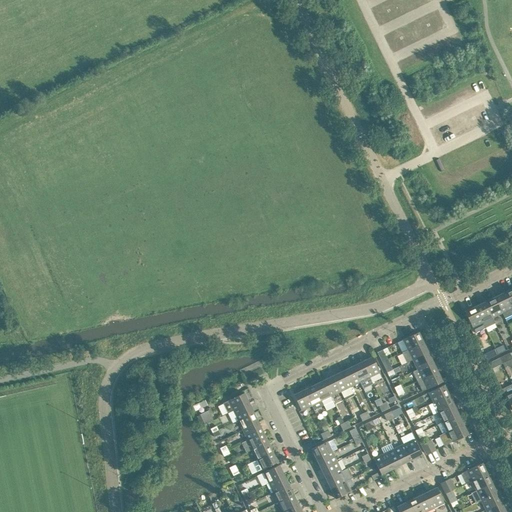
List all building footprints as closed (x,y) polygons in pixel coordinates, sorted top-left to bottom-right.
[(511,315),(511,309),(504,292),(494,297),(502,313),(505,319),(511,315)] [(502,313),(494,297),(484,302),(492,318),(502,313)] [(492,318),(484,302),(475,307),(485,328),(495,323),(492,318)] [(485,328),(475,307),(464,312),(475,333),(485,328)] [(402,352),(423,342),(418,332),(397,342),(402,352)] [(428,352),(423,342),(402,352),(407,362),(412,359),(428,352)] [(503,345),(495,349),(498,355),(506,351),(503,345)] [(388,359),(383,349),(377,352),(382,362),(388,359)] [(498,355),(495,349),(484,355),(486,360),(498,355)] [(433,362),(428,352),(412,359),(417,369),(433,362)] [(509,353),(500,358),(503,364),(511,359),(511,358),(510,353),(509,353)] [(372,357),(362,361),(370,377),(380,372),(372,357)] [(392,369),(388,359),(382,362),(387,372),(392,369)] [(362,361),(352,366),(360,382),(363,388),(373,383),(370,377),(362,361)] [(438,371),(433,362),(417,369),(413,371),(417,381),(438,371)] [(360,382),(352,366),(343,371),(350,387),(360,382)] [(350,387),(343,371),(333,376),(341,391),(350,387)] [(443,381),(438,371),(417,381),(422,391),(443,381)] [(341,391),(333,376),(323,380),(331,396),(341,391)] [(323,380),(314,385),(323,405),(333,400),(331,396),(323,380)] [(511,383),(502,389),(511,409),(511,383)] [(314,385),(304,390),(311,405),(313,410),(323,405),(314,385)] [(449,395),(444,385),(428,392),(433,402),(449,395)] [(311,405),(304,390),(294,395),(301,410),(311,405)] [(233,411),(249,403),(244,393),(223,403),(228,413),(233,411)] [(454,405),(449,395),(433,402),(438,412),(454,405)] [(238,420),(254,413),(249,403),(233,411),(238,420)] [(458,414),(454,405),(438,412),(443,422),(458,414)] [(200,414),(205,424),(213,420),(208,410),(200,414)] [(258,422),(254,413),(238,420),(243,430),(258,422)] [(463,424),(458,414),(443,422),(447,431),(463,424)] [(263,432),(258,422),(243,430),(247,440),(263,432)] [(444,446),(468,434),(463,424),(447,431),(439,435),(444,446)] [(355,428),(349,431),(354,441),(360,438),(355,428)] [(252,449),(268,442),(263,432),(247,440),(241,443),(246,452),(252,450),(252,449)] [(327,441),(311,449),(316,459),(332,452),(337,449),(333,439),(327,442),(327,441)] [(413,439),(403,444),(411,460),(421,455),(413,439)] [(430,440),(422,444),(427,454),(435,450),(430,440)] [(273,451),(268,442),(252,449),(252,450),(257,459),(273,451)] [(411,460),(403,444),(393,449),(401,464),(411,460)] [(401,464),(393,449),(384,454),(391,469),(401,464)] [(273,451),(257,459),(252,461),(257,471),(278,462),(273,451)] [(337,461),(332,452),(316,459),(321,469),(337,461)] [(391,469),(384,454),(373,459),(381,474),(391,469)] [(341,471),(337,461),(321,469),(326,479),(341,471)] [(487,473),(482,463),(462,473),(463,475),(462,476),(466,483),(471,481),(487,473)] [(284,475),(279,465),(270,469),(263,473),(268,483),(284,475)] [(348,468),(341,471),(326,479),(331,488),(350,479),(353,478),(348,468)] [(492,483),(487,473),(471,481),(476,490),(492,483)] [(289,485),(284,475),(268,483),(273,492),(289,485)] [(353,484),(350,479),(331,488),(336,498),(351,491),(349,487),(353,484)] [(448,484),(447,480),(441,483),(446,493),(454,489),(451,483),(448,484)] [(497,492),(492,483),(476,490),(481,500),(497,492)] [(293,494),(289,485),(273,492),(278,502),(293,494)] [(437,487),(426,492),(434,508),(444,503),(437,487)] [(425,511),(434,508),(426,492),(417,497),(423,511),(425,511)] [(501,502),(497,492),(481,500),(486,510),(501,502)] [(298,504),(293,494),(278,502),(282,511),(298,504)] [(423,511),(417,497),(407,502),(411,511),(423,511)] [(411,511),(407,502),(397,507),(399,511),(411,511)] [(506,511),(501,502),(486,510),(486,511),(506,511)]
